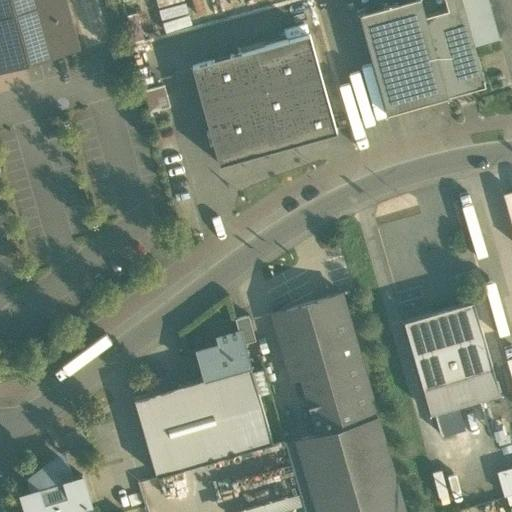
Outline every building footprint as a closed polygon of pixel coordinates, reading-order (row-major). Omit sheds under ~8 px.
[(0,0),(0,58),(43,46),(46,56),(77,47),(63,0),(0,0)] [(387,112),(447,96),(425,15),(420,0),(405,0),(359,13),(387,112)] [(444,0),(447,9),(425,15),(447,96),(485,85),(474,45),(461,0),(444,0)] [(461,0),(474,45),(499,38),(487,0),(461,0)] [(192,65),(219,163),(336,131),(309,33),(192,65)] [(43,46),(0,58),(0,68),(46,56),(43,46)] [(144,91),(150,112),(170,106),(164,85),(144,91)] [(296,438),(317,511),(405,511),(341,292),(272,312),(291,379),(301,376),(317,431),(296,438)] [(404,320),(430,412),(434,411),(449,407),(500,391),(473,300),(404,320)] [(240,329),(244,343),(255,339),(248,315),(235,318),(238,330),(240,329)] [(204,375),(204,377),(250,364),(244,343),(240,329),(238,330),(217,336),(219,343),(203,348),(207,360),(200,362),(204,375)] [(134,397),(156,475),(273,441),(250,364),(204,377),(134,397)] [(434,411),(441,433),(455,430),(449,407),(434,411)] [(64,451),(54,458),(61,468),(69,465),(64,451)] [(27,477),(31,489),(72,477),(69,465),(61,468),(54,458),(28,477),(27,477)] [(511,468),(498,472),(504,495),(511,492),(511,468)] [(82,474),(72,477),(31,489),(21,492),(26,511),(63,511),(91,504),(82,474)]
